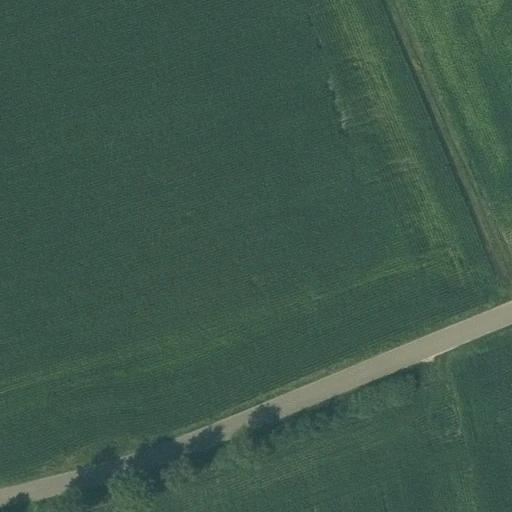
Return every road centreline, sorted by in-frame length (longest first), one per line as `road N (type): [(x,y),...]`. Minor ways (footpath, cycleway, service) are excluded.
road 1 (unclassified): [(511,307),(110,471),(0,499)]
road 2 (track): [(393,0),(511,288)]
